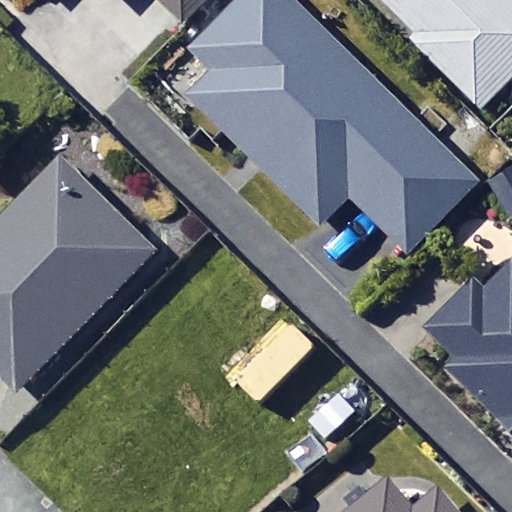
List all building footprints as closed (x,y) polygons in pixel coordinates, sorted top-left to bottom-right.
[(222,0),(50,0),(51,1),(52,0),(111,0),(120,9),(128,0),(159,0),(191,31),(222,0)] [(485,190),(294,0),(265,0),(204,61),(226,83),(202,107),(330,235),(360,205),(415,260),(485,190)] [(511,0),(382,0),(490,114),(511,93),(511,0)] [(167,265),(72,172),(0,245),(0,371),(32,403),(167,265)] [(511,259),(425,340),(511,433),(511,259)] [(374,412),(347,381),(304,418),(331,449),(374,412)] [(411,507),(383,475),(339,511),(295,511),(290,506),(282,511),(446,511),(429,491),(411,507)]
